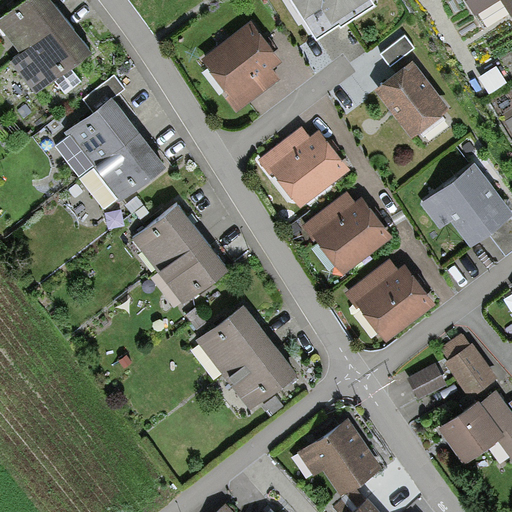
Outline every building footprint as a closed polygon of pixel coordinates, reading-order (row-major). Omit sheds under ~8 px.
[(19,0),(0,15),(0,22),(21,50),(67,14),(56,0),(19,0)] [(291,0),(304,20),(305,19),(318,38),(340,24),(342,27),(375,5),(371,0),(291,0)] [(511,0),(464,0),(476,18),(502,0),(504,0),(511,11),(511,0)] [(21,50),(11,58),(35,89),(91,45),(67,14),(21,50)] [(251,20),(201,58),(228,94),(224,97),(235,112),(279,79),(270,68),(281,59),(251,20)] [(405,31),(380,50),(391,63),(416,45),(405,31)] [(413,55),(375,85),(411,131),(449,102),(413,55)] [(497,67),(479,79),(489,95),(507,83),(497,67)] [(67,128),(93,163),(139,127),(113,92),(67,128)] [(93,163),(120,198),(166,162),(139,127),(93,163)] [(299,128),(258,158),(267,171),(271,167),(300,206),(348,171),(320,132),(308,140),(299,128)] [(511,209),(476,163),(423,204),(441,228),(451,221),(471,247),(489,234),(511,217),(511,216),(511,209)] [(346,192),(301,226),(312,241),(316,238),(342,273),(392,236),(363,197),(354,203),(346,192)] [(201,230),(176,198),(131,233),(156,265),(201,230)] [(511,217),(489,234),(505,255),(511,249),(511,217)] [(227,263),(201,230),(156,265),(181,298),(227,263)] [(136,243),(129,249),(149,275),(156,269),(136,243)] [(357,308),(359,307),(388,343),(435,306),(404,266),(397,271),(389,261),(346,295),(357,308)] [(195,336),(220,371),(272,333),(245,298),(195,336)] [(220,371),(247,407),(298,369),(272,333),(220,371)] [(470,344),(463,334),(440,349),(448,360),(444,362),(469,398),(498,379),(473,342),(470,344)] [(435,363),(408,378),(420,400),(447,385),(435,363)] [(480,399),(440,428),(465,462),(497,439),(511,458),(511,413),(497,393),(483,403),(480,399)] [(349,420),(299,455),(315,478),(324,472),(339,495),(381,466),(349,420)] [(381,511),(370,499),(355,511),(381,511)]
